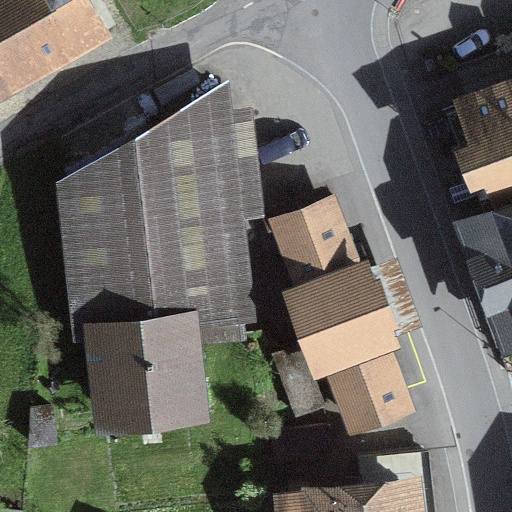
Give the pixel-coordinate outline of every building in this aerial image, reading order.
[(0,0),(0,59),(13,82),(101,32),(82,0),(0,0)] [(0,89),(13,82),(0,59),(0,89)] [(511,81),(466,99),(501,191),(511,187),(511,81)] [(84,330),(103,328),(179,320),(242,313),(218,88),(67,177),(84,330)] [(280,224),(303,285),(354,266),(331,204),(280,224)] [(511,204),(472,220),(511,326),(511,204)] [(326,378),(336,374),(387,355),(380,337),(389,334),(362,263),(354,266),(303,285),(292,289),(326,378)] [(188,401),(179,320),(103,328),(112,409),(188,401)] [(274,355),(296,412),(323,402),(302,345),(274,355)] [(403,399),(387,355),(336,374),(352,418),(403,399)] [(55,439),(52,404),(33,406),(30,441),(55,439)] [(270,429),(274,459),(331,451),(327,421),(270,429)] [(429,511),(423,448),(358,455),(361,487),(284,495),(285,511),(429,511)]
